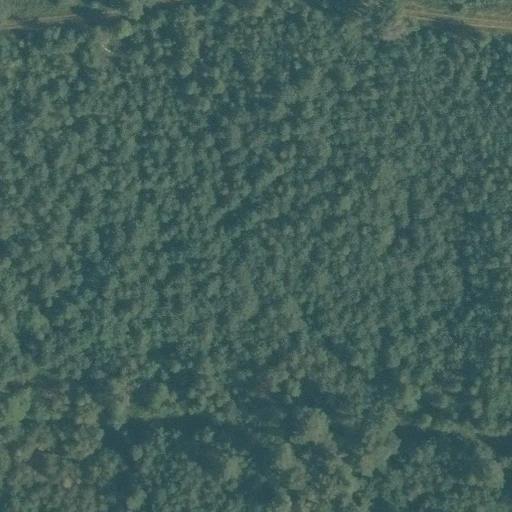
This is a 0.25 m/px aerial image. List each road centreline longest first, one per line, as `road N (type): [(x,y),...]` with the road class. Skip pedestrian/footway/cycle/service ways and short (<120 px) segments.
road 1 (track): [(141,0),(0,26)]
road 2 (track): [(511,18),(382,0)]
